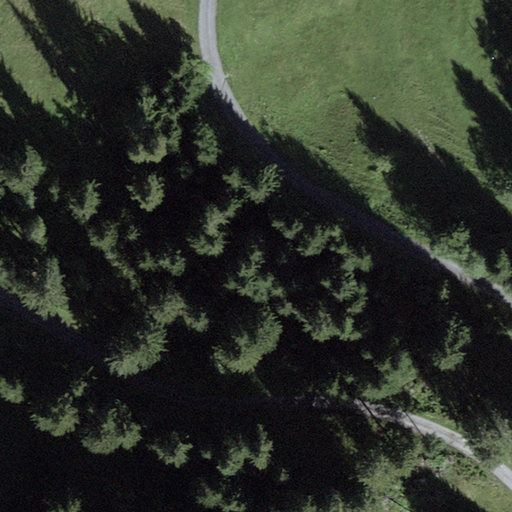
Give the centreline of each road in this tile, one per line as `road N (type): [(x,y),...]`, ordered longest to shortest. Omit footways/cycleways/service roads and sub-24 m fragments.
road 1 (track): [(0,297),(146,384),(201,400),(341,400),(438,425),(511,480)]
road 2 (track): [(511,298),(275,162),(243,130),(214,82),(203,36),(209,0)]
